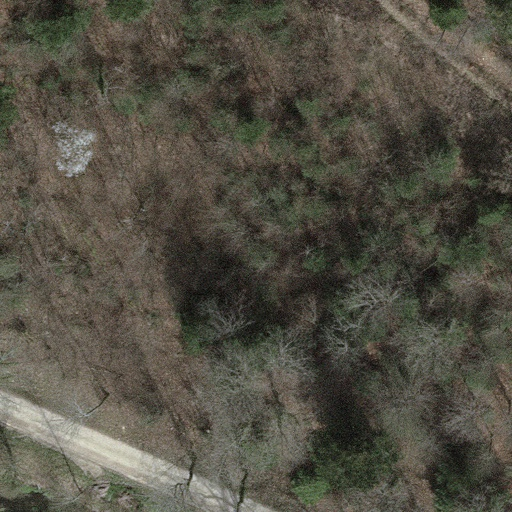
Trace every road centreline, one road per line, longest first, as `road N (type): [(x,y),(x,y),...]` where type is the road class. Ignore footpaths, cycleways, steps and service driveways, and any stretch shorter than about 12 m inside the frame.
road 1 (track): [(0,423),(228,511)]
road 2 (track): [(511,73),(415,0)]
